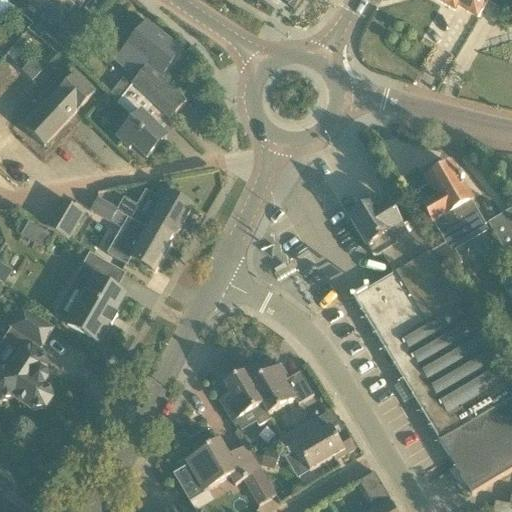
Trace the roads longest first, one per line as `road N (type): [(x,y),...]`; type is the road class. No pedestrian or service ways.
road 1 (unclassified): [(0,199),(231,160),(267,167)]
road 2 (tertiary): [(101,511),(215,280)]
road 3 (residential): [(382,454),(318,349),(265,304),(215,280)]
road 4 (residential): [(511,128),(382,99),(336,97)]
road 5 (tertiary): [(215,280),(267,167)]
